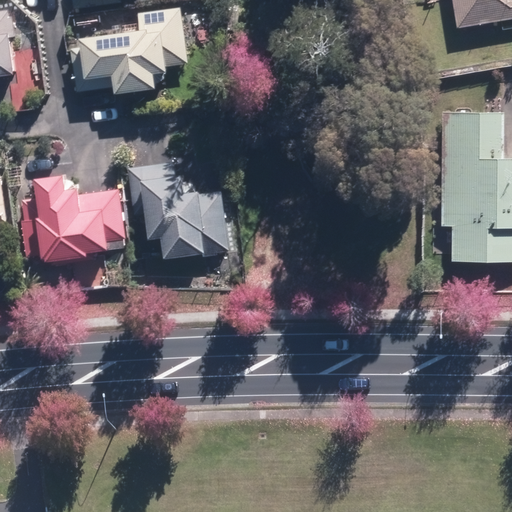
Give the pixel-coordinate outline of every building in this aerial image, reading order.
[(74,0),(76,8),(123,3),(122,0),(74,0)] [(511,0),(453,0),(459,29),(511,20),(511,0)] [(138,11),(139,20),(106,23),(104,11),(62,15),(65,53),(74,52),(78,93),(117,89),(118,94),(159,90),(157,75),(170,74),(169,65),(191,63),(185,7),(138,11)] [(0,77),(17,76),(10,11),(0,11),(0,77)] [(507,115),(444,113),(441,225),(454,226),(453,259),(511,260),(511,158),(506,158),(507,115)] [(183,161),(129,166),(134,213),(147,212),(150,239),(167,237),(169,259),(229,253),(222,186),(186,189),(183,161)] [(80,175),(36,179),(39,218),(21,220),(25,258),(43,256),(44,262),(89,258),(88,252),(126,249),(120,188),(82,192),(80,175)]
